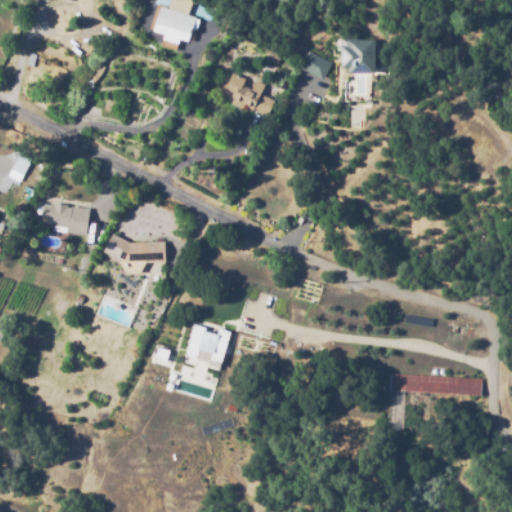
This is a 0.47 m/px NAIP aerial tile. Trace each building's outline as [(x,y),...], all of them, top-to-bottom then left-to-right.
[(155,23),(160,6),(167,9),(169,0),(191,0),(187,15),(195,17),(193,23),(187,42),(179,39),(178,44),(162,39),(164,34),(153,31),(155,23)] [(378,40),(344,41),(345,74),(379,73),(378,40)] [(277,64),(262,57),(267,47),(282,54),(277,64)] [(306,50),(329,61),(321,78),(298,66),(306,50)] [(317,103),(324,79),(297,71),(294,81),(315,88),(313,95),(308,93),(306,99),(317,103)] [(267,116),(244,105),(242,109),(230,104),(233,98),(222,93),(231,73),(245,79),(242,85),(247,87),(252,75),(257,78),(257,79),(266,84),(265,86),(271,89),(267,97),(274,101),(267,116)] [(23,175),(11,169),(18,156),(30,162),(23,175)] [(86,235),(66,233),(66,227),(41,225),(43,204),(89,209),(86,235)] [(126,273),(119,263),(120,261),(103,251),(112,233),(129,242),(165,241),(165,262),(145,263),(141,272),(126,273)] [(156,344),(168,347),(165,358),(153,355),(156,344)] [(481,395),(387,391),(388,373),(482,378),(481,395)]
